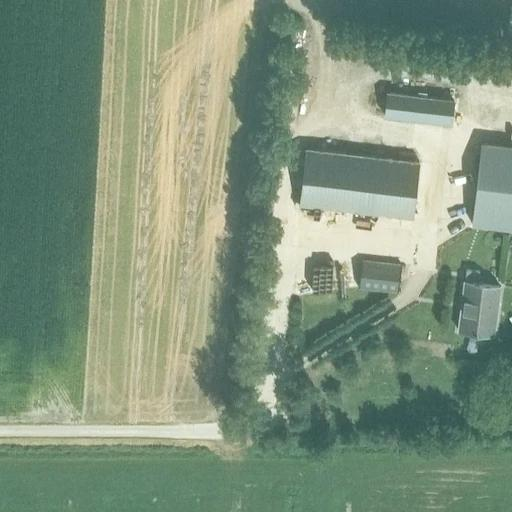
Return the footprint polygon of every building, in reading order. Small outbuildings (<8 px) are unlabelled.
[(326,47),(329,70),(347,68),(344,44),(326,47)] [(451,124),(454,100),(387,92),(385,116),(451,124)] [(472,224),(511,228),(511,145),(482,142),(472,224)] [(413,217),(419,161),(306,148),(300,204),(413,217)] [(398,291),(401,264),(362,260),(359,287),(398,291)] [(458,330),(493,335),(500,285),(478,282),(480,271),(466,269),(458,330)]
